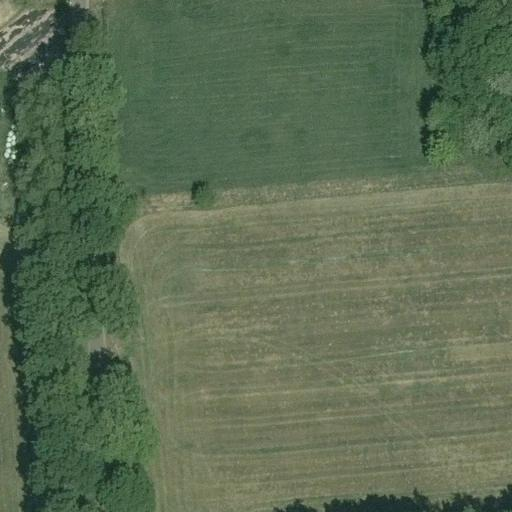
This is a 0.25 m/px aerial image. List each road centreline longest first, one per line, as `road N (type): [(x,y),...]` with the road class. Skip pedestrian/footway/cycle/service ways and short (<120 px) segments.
road 1 (unknown): [(0,371),(268,338),(511,332)]
road 2 (residential): [(114,511),(77,0)]
road 3 (unknown): [(399,335),(412,395),(426,402),(441,398),(444,334)]
